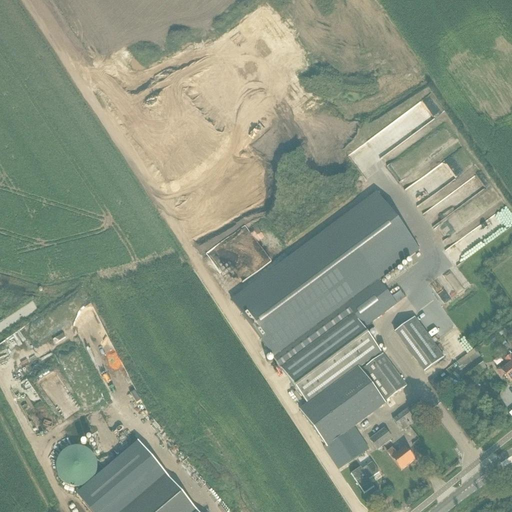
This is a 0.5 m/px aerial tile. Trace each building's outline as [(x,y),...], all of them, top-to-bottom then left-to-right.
[(396,305),(379,281),(420,251),(378,195),(232,304),(281,368),(352,315),(363,329),(396,305)] [(386,406),(382,401),(384,400),(387,404),(407,389),(382,355),(382,356),(363,329),(352,315),(281,368),(310,407),(301,413),(327,447),(328,449),(350,433),(386,406)] [(423,374),(444,358),(414,318),(394,334),(423,374)] [(509,366),(504,369),(502,367),(497,371),(501,377),(504,376),(510,384),(511,382),(511,358),(510,356),(504,360),(509,366)] [(462,373),(468,382),(485,369),(479,360),(462,373)] [(393,420),(401,432),(427,413),(419,401),(393,420)] [(369,441),(377,451),(392,440),(384,429),(369,441)] [(325,449),(339,471),(364,455),(350,433),(328,449),(327,447),(325,449)] [(196,511),(135,440),(108,463),(114,470),(80,499),(90,511),(196,511)] [(56,470),(57,475),(59,480),(63,484),(68,487),(74,488),(79,489),(84,487),(88,485),(92,481),(95,476),(96,471),(97,466),(95,461),(93,456),(88,451),(82,448),(75,448),(68,449),(63,452),(60,455),(58,460),(56,464),(56,470)] [(387,453),(395,463),(401,471),(414,461),(404,448),(397,454),(392,449),(387,453)]
